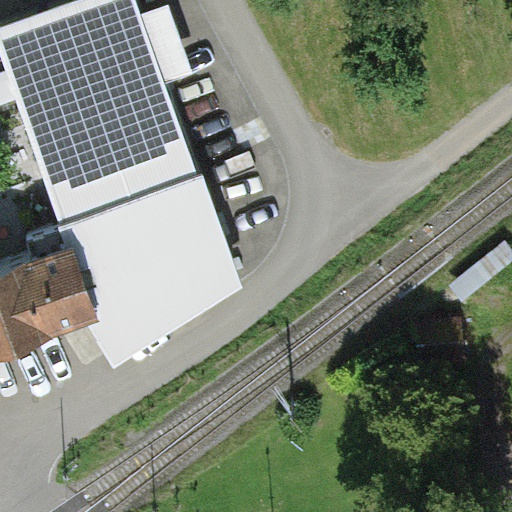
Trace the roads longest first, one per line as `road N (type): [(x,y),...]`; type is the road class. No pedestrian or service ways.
road 1 (unclassified): [(325,196),(320,232),(284,279),(92,408),(20,468),(0,510)]
road 2 (unclassified): [(325,196),(225,0)]
road 3 (track): [(511,101),(436,161),(325,196)]
